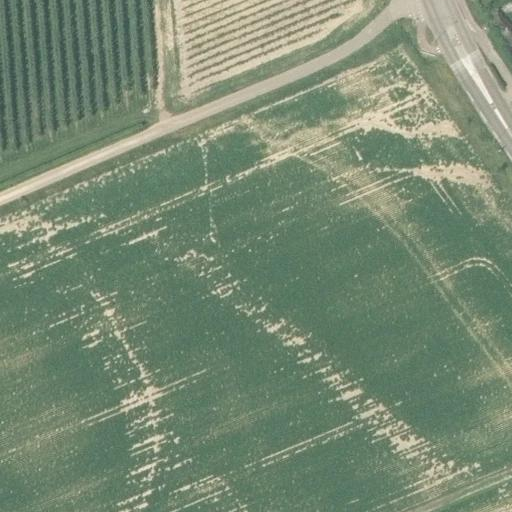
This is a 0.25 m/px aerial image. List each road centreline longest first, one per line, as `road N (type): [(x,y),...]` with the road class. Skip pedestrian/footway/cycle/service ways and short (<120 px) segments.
road 1 (unclassified): [(0,198),(336,55),(406,0)]
road 2 (tertiary): [(511,137),(437,0)]
